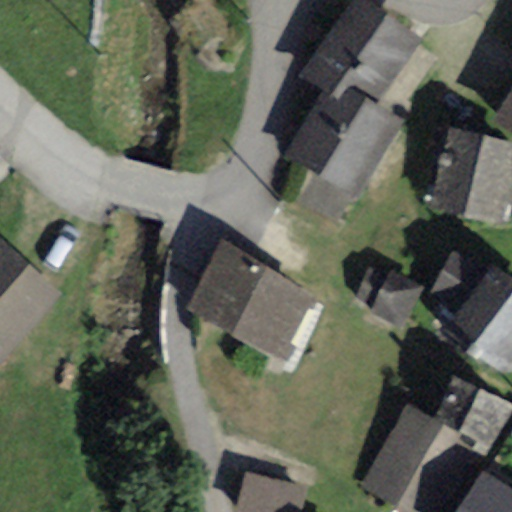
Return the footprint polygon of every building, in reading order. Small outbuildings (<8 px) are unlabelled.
[(417,41),(353,0),(350,0),(301,75),(328,92),(286,157),(314,175),(297,201),(335,225),(401,124),(374,106),(417,41)] [(511,93),(494,124),(511,134),(511,93)] [(511,169),(511,145),(450,130),(431,207),(499,223),(511,169)] [(0,362),(60,295),(0,242),(0,362)] [(312,298),(222,242),(186,311),(279,359),(312,298)] [(511,365),(511,279),(494,266),(488,273),(452,248),(422,292),(458,317),(453,322),(511,365)] [(387,271),(384,277),(369,270),(357,294),(374,303),(371,308),(398,322),(416,286),(387,271)] [(460,446),(485,459),(511,409),(452,379),(431,421),(464,438),(460,446)] [(431,421),(407,406),(361,486),(406,511),(420,511),(460,446),(464,438),(431,421)] [(511,511),(511,488),(483,469),(454,511),(511,511)] [(300,511),(307,489),(245,472),(234,511),(300,511)]
